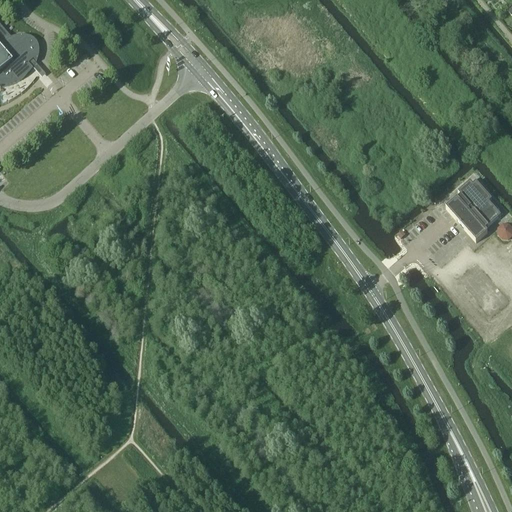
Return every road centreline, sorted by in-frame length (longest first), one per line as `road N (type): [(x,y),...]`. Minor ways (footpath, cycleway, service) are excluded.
road 1 (secondary): [(442,417),(335,242),(198,70)]
road 2 (unclassified): [(152,112),(45,205),(0,197)]
